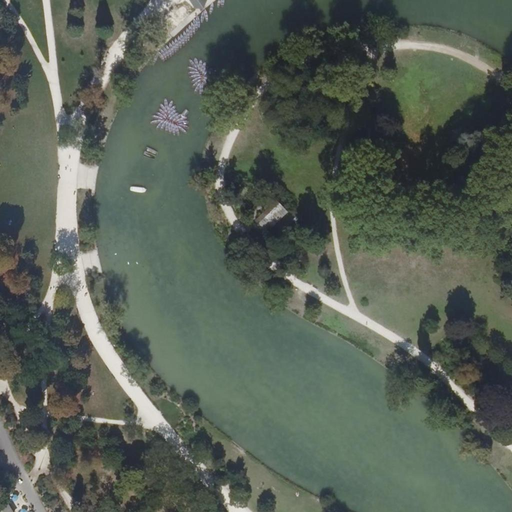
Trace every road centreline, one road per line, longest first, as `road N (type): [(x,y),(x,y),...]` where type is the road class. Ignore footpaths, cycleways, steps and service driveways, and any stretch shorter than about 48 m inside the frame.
road 1 (track): [(239,511),(116,368),(66,261)]
road 2 (track): [(67,190),(87,115),(160,0)]
